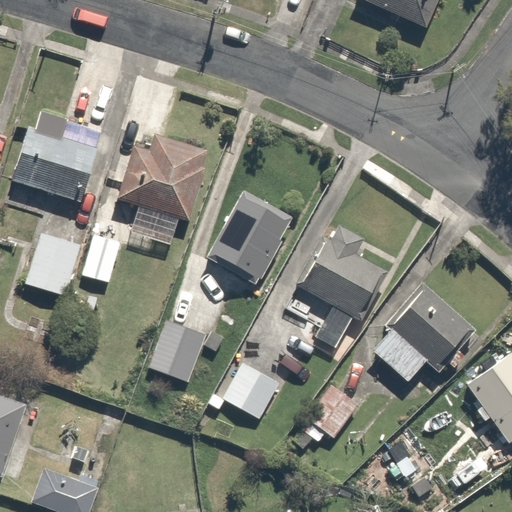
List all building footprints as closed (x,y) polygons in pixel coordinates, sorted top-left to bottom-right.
[(350,0),(348,6),(428,35),(440,0),(350,0)] [(36,130),(31,128),(11,181),(86,210),(105,159),(66,144),(73,127),(42,115),(36,130)] [(148,156),(131,150),(111,205),(190,232),(217,155),(156,134),(148,156)] [(293,227),(241,195),(203,258),(255,290),(293,227)] [(328,223),(294,286),(369,326),(394,281),(357,261),(366,244),(328,223)] [(83,244),(39,232),(23,289),(68,301),(83,244)] [(124,242),(93,233),(79,279),(110,288),(124,242)] [(419,288),(366,351),(407,387),(428,362),(442,374),(475,336),(419,288)] [(213,337),(169,321),(149,374),(194,390),(213,337)] [(227,405),(257,422),(277,384),(231,360),(207,404),(223,412),(227,405)] [(511,366),(476,394),(511,441),(511,366)] [(358,403),(329,382),(295,431),(324,452),(358,403)] [(0,477),(3,478),(25,417),(0,408),(0,477)] [(90,511),(97,494),(41,473),(28,508),(37,511),(90,511)]
